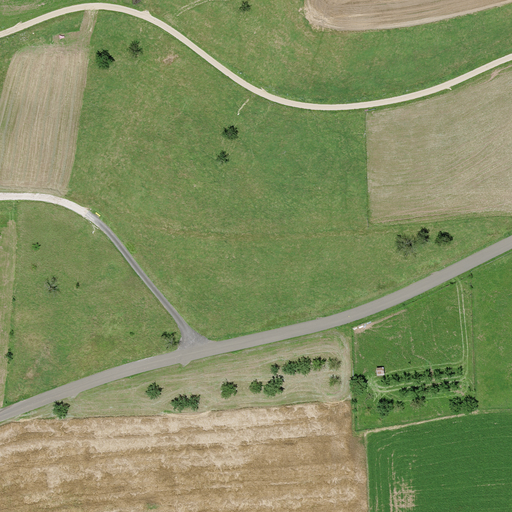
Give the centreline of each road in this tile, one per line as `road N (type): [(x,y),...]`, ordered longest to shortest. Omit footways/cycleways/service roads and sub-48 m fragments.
road 1 (track): [(511,56),(417,94),(300,105),(256,92),(160,22),(116,6),(78,6),(0,32)]
road 2 (tertiary): [(511,235),(340,315),(104,376),(0,413)]
road 3 (track): [(511,216),(241,234),(76,204)]
road 4 (track): [(195,350),(101,223),(58,199),(0,195)]
